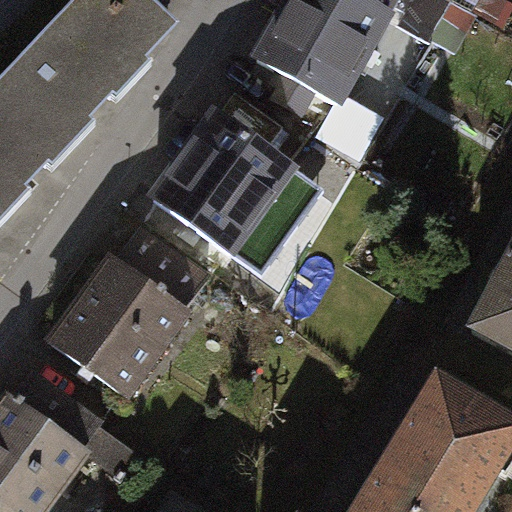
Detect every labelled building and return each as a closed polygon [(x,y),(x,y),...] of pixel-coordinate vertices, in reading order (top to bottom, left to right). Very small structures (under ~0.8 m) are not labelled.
[(151,0),(100,0),(0,106),(0,244),(194,40),(151,0)] [(400,16),(369,0),(289,0),(258,60),(351,108),(400,16)] [(301,175),(215,113),(154,197),(240,259),(301,175)] [(114,257),(48,343),(138,411),(228,294),(151,236),(127,267),(114,257)] [(511,256),(472,334),(511,354),(511,256)] [(110,511),(153,454),(36,369),(0,417),(0,511),(110,511)] [(486,511),(511,468),(511,417),(439,375),(358,511),(486,511)]
